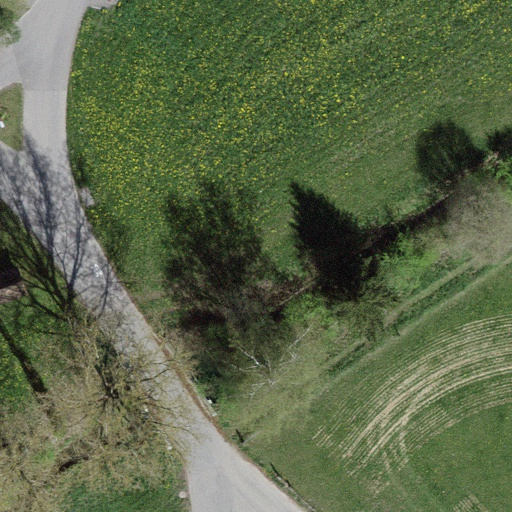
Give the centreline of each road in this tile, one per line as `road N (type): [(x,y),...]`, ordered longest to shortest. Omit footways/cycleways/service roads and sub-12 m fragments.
road 1 (unclassified): [(144,356),(264,510)]
road 2 (unclassified): [(144,356),(50,204)]
road 3 (unclassified): [(50,204),(43,140),(50,31)]
